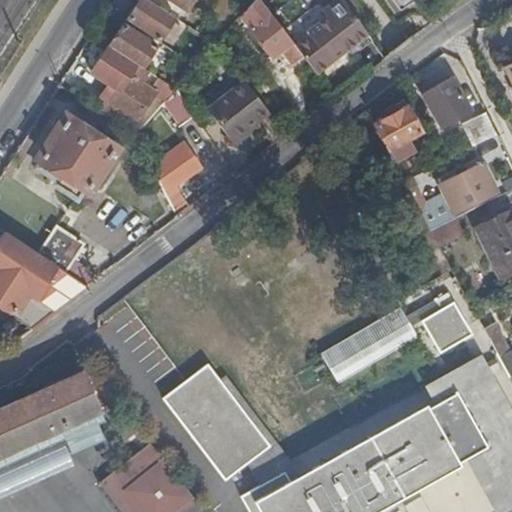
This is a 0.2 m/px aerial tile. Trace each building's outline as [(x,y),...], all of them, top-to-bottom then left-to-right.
[(133,0),(123,16),(155,37),(169,17),(144,0),(133,0)] [(262,62),(276,82),(303,63),(287,42),(253,0),(252,0),(249,4),(241,13),(251,26),(245,31),(267,58),(262,62)] [(317,14),(320,18),(287,42),(303,63),(313,75),(365,37),(337,0),(317,14)] [(103,46),(104,46),(133,66),(147,44),(117,24),(103,46)] [(120,114),(131,122),(125,132),(132,137),(152,114),(141,107),(150,94),(147,92),(136,84),(144,74),(133,66),(104,46),(84,77),(102,88),(112,94),(106,103),(120,114)] [(511,69),(503,73),(511,91),(511,69)] [(474,112),(455,79),(426,95),(445,128),(474,112)] [(171,93),(155,82),(147,92),(150,94),(162,103),(171,93)] [(201,111),(226,145),(266,116),(240,83),(201,111)] [(188,103),(177,87),(172,93),(182,108),(188,103)] [(106,103),(112,94),(102,88),(96,98),(106,103)] [(162,103),(177,126),(189,118),(182,108),(172,93),(171,93),(162,103)] [(106,103),(96,98),(90,108),(114,125),(120,114),(106,103)] [(423,132),(409,107),(375,126),(395,165),(419,152),(411,139),(423,132)] [(94,124),(75,112),(68,122),(87,135),(94,124)] [(485,117),(462,128),(472,150),(496,138),(485,117)] [(36,158),(39,160),(59,174),(51,185),(71,199),(80,188),(84,191),(110,151),(87,135),(68,122),(62,118),(36,158)] [(150,169),(157,178),(153,181),(174,219),(187,209),(172,188),(195,171),(178,148),(150,169)] [(39,160),(34,168),(48,177),(45,181),(51,185),(59,174),(39,160)] [(423,208),(421,204),(415,207),(428,232),(433,229),(454,219),(456,218),(454,215),(499,194),(484,165),(440,186),(446,197),(423,208)] [(511,266),(511,215),(510,212),(474,229),(495,274),(511,266)] [(462,236),(454,219),(433,229),(441,246),(462,236)] [(53,227),(51,226),(32,254),(41,261),(57,271),(59,273),(79,244),(53,227)] [(14,290),(19,293),(41,261),(32,254),(2,234),(0,237),(0,307),(1,308),(14,290)] [(57,271),(53,277),(77,293),(83,289),(59,273),(57,271)] [(447,303),(417,319),(435,352),(465,336),(447,303)] [(396,306),(315,349),(331,379),(412,336),(396,306)] [(495,325),(483,331),(509,379),(511,377),(511,354),(510,356),(495,325)] [(205,361),(159,393),(220,478),(266,445),(205,361)] [(69,383),(0,412),(0,447),(27,436),(30,443),(84,420),(69,383)] [(423,403),(247,499),(254,511),(372,511),(458,464),(423,403)] [(496,477),(502,474),(511,492),(511,442),(507,434),(480,448),(496,477)] [(0,455),(30,443),(27,436),(0,447),(0,455)] [(112,473),(142,511),(200,511),(148,445),(112,473)] [(142,511),(112,473),(96,486),(116,511),(142,511)]
